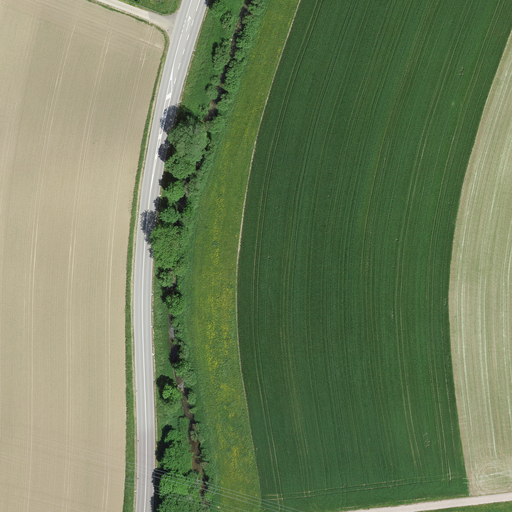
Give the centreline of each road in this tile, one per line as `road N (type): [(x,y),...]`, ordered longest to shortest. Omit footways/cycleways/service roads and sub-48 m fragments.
road 1 (tertiary): [(144,511),(142,286),(150,194),(196,0)]
road 2 (track): [(511,488),(313,511)]
